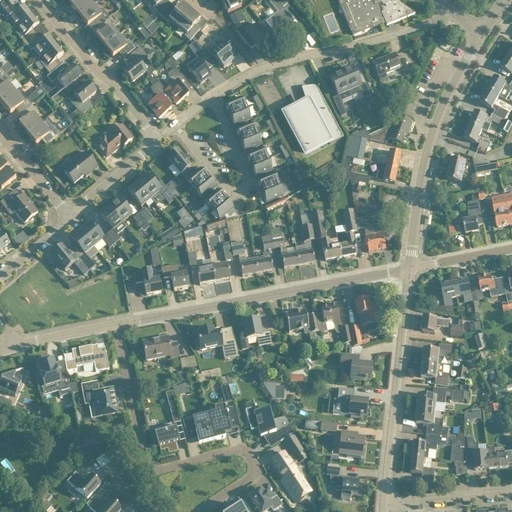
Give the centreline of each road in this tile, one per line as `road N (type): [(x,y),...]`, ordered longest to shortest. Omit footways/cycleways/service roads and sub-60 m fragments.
road 1 (residential): [(71,218),(158,141),(41,0)]
road 2 (tertiary): [(117,324),(409,269)]
road 3 (residential): [(214,96),(271,64),(455,16)]
road 4 (tertiary): [(409,269),(432,137),(483,35)]
road 5 (tertiary): [(384,508),(409,269)]
road 6 (residential): [(214,96),(246,183),(242,193),(229,193),(175,125)]
road 7 (unclassified): [(117,324),(150,471)]
road 8 (residential): [(384,508),(511,497)]
